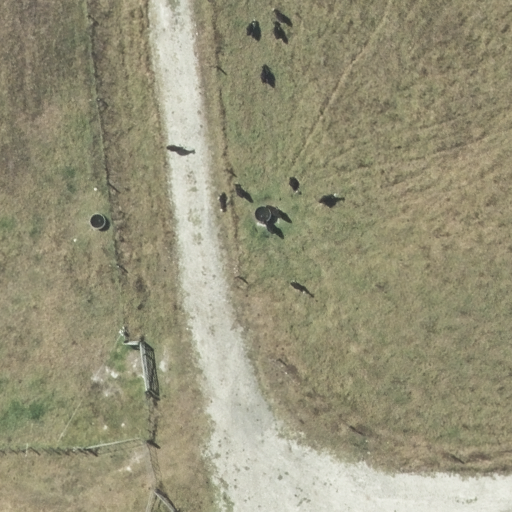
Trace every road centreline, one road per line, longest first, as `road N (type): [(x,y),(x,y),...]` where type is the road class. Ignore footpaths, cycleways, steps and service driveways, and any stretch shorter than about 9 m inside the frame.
road 1 (track): [(176,0),(276,511)]
road 2 (track): [(334,511),(511,482)]
